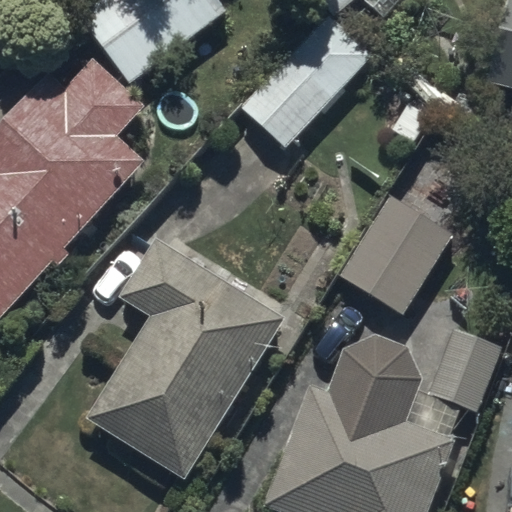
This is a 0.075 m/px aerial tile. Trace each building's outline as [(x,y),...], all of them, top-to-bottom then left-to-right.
[(135,79),(227,9),(219,0),(99,0),(84,12),(135,79)] [(511,0),(488,82),(511,87),(511,0)] [(0,55),(23,39),(0,6),(0,55)] [(330,15),(240,106),(281,146),(371,56),(330,15)] [(146,106),(93,59),(66,87),(47,71),(0,125),(0,314),(7,321),(150,157),(122,133),(146,106)] [(456,235),(391,194),(344,272),(407,312),(456,235)] [(287,316),(157,237),(123,299),(150,316),(86,420),(186,481),(287,316)] [(505,347),(456,328),(433,395),(424,391),(422,374),(410,348),(380,336),(347,350),(330,391),(314,385),(267,505),(283,511),(434,511),(462,444),(449,439),(462,405),(480,412),(505,347)]
